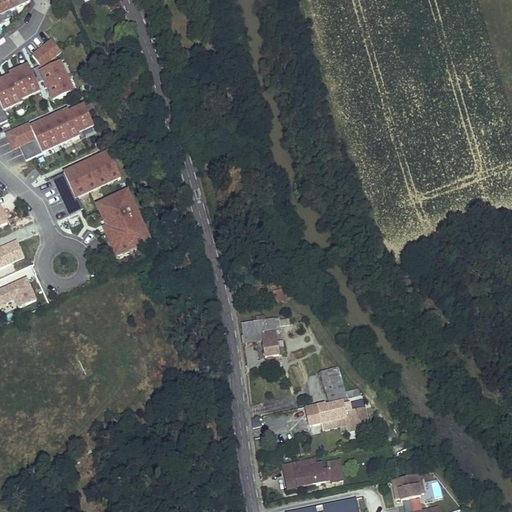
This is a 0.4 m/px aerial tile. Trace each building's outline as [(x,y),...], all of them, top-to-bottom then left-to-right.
[(0,0),(0,16),(32,2),(30,0),(0,0)] [(60,42),(81,36),(75,14),(54,21),(60,42)] [(41,70),(62,54),(51,41),(31,56),(41,70)] [(38,73),(52,103),(75,93),(61,63),(38,73)] [(3,111),(41,96),(29,67),(0,78),(0,124),(8,121),(3,111)] [(26,160),(95,133),(84,105),(5,135),(11,152),(21,148),(26,160)] [(82,211),(78,199),(122,183),(111,154),(52,176),(67,216),(82,211)] [(115,260),(151,245),(129,191),(109,199),(106,192),(90,199),(108,243),(115,260)] [(0,229),(9,226),(1,206),(0,206),(0,229)] [(0,250),(0,266),(23,259),(18,244),(0,250)] [(3,274),(14,271),(11,263),(1,267),(3,274)] [(0,308),(14,303),(17,310),(37,302),(27,278),(0,289),(0,308)] [(269,317),(261,318),(261,322),(242,325),(244,338),(261,335),(262,341),(264,359),(279,356),(277,342),(275,332),(275,327),(279,326),(278,320),(269,321),(269,317)] [(339,368),(333,370),(341,394),(346,393),(339,368)] [(333,370),(320,373),(328,402),(362,394),(358,390),(346,393),(341,394),(333,370)] [(323,431),(350,424),(352,434),(371,429),(366,410),(353,413),(351,404),(344,406),(343,402),(326,406),(326,404),(308,408),(312,426),(321,424),(323,431)] [(402,440),(379,414),(376,417),(387,432),(386,433),(393,442),(402,440)] [(404,442),(393,447),(396,453),(407,448),(404,442)] [(322,465),(285,473),(287,485),(296,483),(297,485),(312,483),(312,485),(331,481),(332,483),(343,481),(340,462),(328,464),(329,469),(323,470),(322,465)] [(439,511),(433,481),(398,488),(403,511),(439,511)] [(358,511),(356,500),(287,511),(358,511)]
